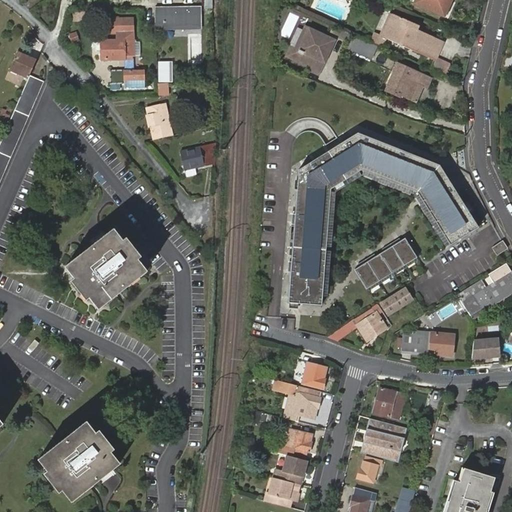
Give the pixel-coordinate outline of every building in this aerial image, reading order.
[(416,0),(415,3),(444,16),(451,1),(451,0),(416,0)] [(202,6),(156,7),(156,28),(203,27),(202,6)] [(375,33),(372,41),(383,45),(386,39),(383,38),(390,23),(393,14),(391,13),(387,22),(381,36),(375,33)] [(409,49),(434,61),(435,60),(443,41),(418,30),(419,29),(420,26),(393,14),(390,23),(383,38),(386,39),(409,49)] [(134,56),(134,42),(134,40),(133,19),(111,19),(112,33),(117,33),(118,40),(101,41),(101,45),(102,51),(102,60),(128,59),(128,56),(134,56)] [(336,41),(309,29),(300,49),(295,60),(310,67),(315,56),(327,61),(336,41)] [(75,32),(67,33),(68,43),(77,41),(75,32)] [(188,35),(188,46),(200,46),(200,35),(188,35)] [(371,43),(354,35),(348,49),(371,59),(377,45),(371,43)] [(295,60),(300,49),(294,46),(289,57),(295,60)] [(347,51),(370,61),(371,59),(348,49),(347,51)] [(30,75),(35,63),(31,61),(32,58),(25,58),(25,59),(16,55),(10,70),(29,78),(30,75)] [(327,61),(315,56),(310,67),(321,73),(327,61)] [(434,61),(431,70),(445,76),(450,66),(435,60),(434,61)] [(430,78),(398,64),(394,73),(396,74),(393,83),(391,82),(386,91),(400,97),(400,96),(416,102),(423,86),(426,87),(430,78)] [(125,70),(110,70),(110,84),(124,84),(124,89),(145,89),(145,70),(125,71),(125,70)] [(29,78),(0,144),(0,183),(44,82),(30,75),(29,78)] [(169,95),(168,83),(158,83),(158,95),(169,95)] [(154,139),(172,136),(166,104),(147,108),(154,139)] [(6,110),(2,120),(7,123),(14,108),(8,105),(6,110)] [(299,169),(287,302),(321,305),(331,188),(362,169),(417,192),(450,245),(478,227),(440,165),(359,133),(336,147),(299,169)] [(196,174),(194,168),(204,166),(203,163),(214,161),(215,144),(199,147),(181,151),(184,167),(186,176),(196,174)] [(123,241),(113,229),(106,235),(92,246),(86,250),(83,253),(65,267),(74,279),(71,282),(86,301),(89,298),(98,310),(117,295),(120,292),(147,271),(138,260),(141,257),(126,238),(123,241)] [(405,239),(354,270),(366,289),(417,259),(405,239)] [(507,248),(503,241),(492,248),(497,255),(507,248)] [(485,288),(480,280),(457,295),(469,314),(482,307),(488,303),(490,301),(492,304),(511,293),(511,292),(511,272),(485,288)] [(406,303),(414,297),(408,286),(399,292),(406,303)] [(388,314),(406,303),(399,292),(382,304),(388,314)] [(485,312),(482,307),(469,314),(473,320),(485,312)] [(373,308),(334,333),(338,339),(358,326),(357,325),(376,313),(373,308)] [(386,329),(376,313),(357,325),(358,326),(367,341),(386,329)] [(431,337),(412,335),(403,334),(401,351),(452,356),(454,335),(431,333),(431,337)] [(498,339),(473,341),(470,361),(500,358),(498,339)] [(277,357),(285,359),(287,353),(278,351),(277,357)] [(294,382),(323,389),(326,379),(324,378),(327,367),(316,365),(317,356),(303,353),(301,361),(297,378),(295,378),(294,382)] [(292,385),(275,380),(272,390),(290,395),(284,418),(294,421),(296,415),(314,420),(316,409),(318,409),(320,399),(321,392),(296,385),(292,385)] [(373,412),(398,419),(402,405),(404,405),(406,395),(379,388),(373,412)] [(363,453),(398,463),(401,451),(399,451),(402,439),(404,439),(407,428),(370,418),(367,429),(369,430),(363,453)] [(96,433),(86,421),(60,442),(57,445),(37,460),(47,471),(44,474),(59,493),(62,491),(71,502),(90,488),(93,485),(99,480),(113,469),(120,464),(111,452),(114,449),(99,430),(96,433)] [(278,452),(305,459),(307,452),(309,452),(312,442),(311,442),(312,434),(289,429),(285,446),(280,445),(278,452)] [(361,452),(363,453),(369,430),(367,429),(361,452)] [(274,470),(272,477),(300,484),(301,485),(308,461),(286,455),(282,472),(274,470)] [(375,465),(377,460),(365,457),(364,462),(363,462),(361,469),(360,468),(357,479),(373,483),(375,477),(378,466),(375,465)] [(385,462),(377,460),(375,465),(378,466),(375,477),(380,478),(385,462)] [(484,511),(491,491),(495,477),(465,468),(461,482),(458,481),(457,481),(447,511),(484,511)] [(300,484),(272,477),(267,494),(273,495),(271,503),(287,507),(289,498),(293,500),(295,492),(298,492),(300,484)] [(371,511),(376,493),(355,487),(350,506),(351,506),(349,511),(371,511)] [(401,500),(412,504),(416,492),(404,489),(401,500)] [(264,493),(262,500),(271,503),(273,495),(267,494),(264,493)] [(409,511),(412,504),(401,500),(400,500),(396,511),(409,511)]
